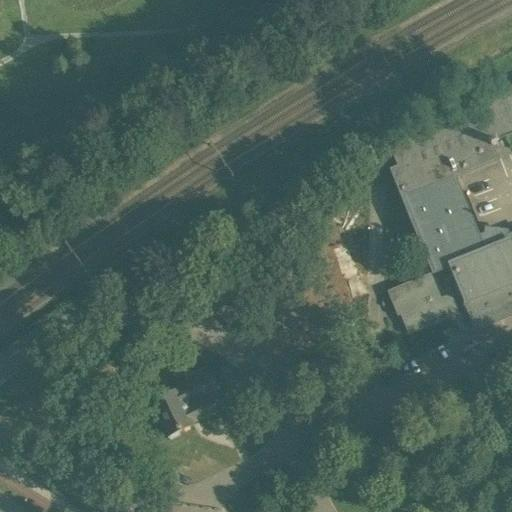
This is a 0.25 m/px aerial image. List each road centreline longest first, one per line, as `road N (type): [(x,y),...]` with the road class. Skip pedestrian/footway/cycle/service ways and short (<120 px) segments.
road 1 (unclassified): [(0,365),(65,326),(105,315),(164,319),(231,346),(260,378),(296,443)]
road 2 (unclassified): [(296,443),(511,341)]
road 3 (residential): [(122,511),(0,436)]
road 4 (residential): [(190,511),(296,443)]
